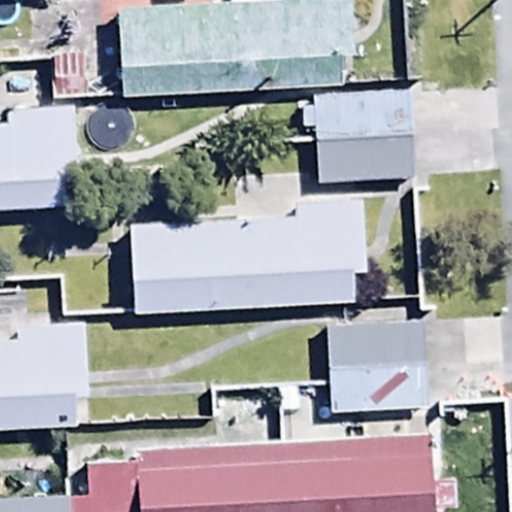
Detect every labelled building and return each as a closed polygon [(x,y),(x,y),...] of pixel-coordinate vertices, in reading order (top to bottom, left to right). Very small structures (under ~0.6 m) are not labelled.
[(273,0),(274,7),(113,9),(116,97),(345,94),(343,0),(273,0)] [(410,100),(309,103),(312,188),(413,184),(410,100)] [(74,128),(0,129),(0,216),(76,215),(74,128)] [(290,206),(291,220),(126,225),(128,318),(354,311),(351,204),(290,206)] [(419,323),(324,326),(326,416),(422,414),(419,323)] [(0,326),(0,437),(80,436),(79,325),(0,326)] [(267,418),(267,450),(127,450),(128,465),(81,465),(81,499),(0,499),(0,511),(446,511),(447,482),(428,482),(428,432),(350,432),(350,418),(267,418)]
